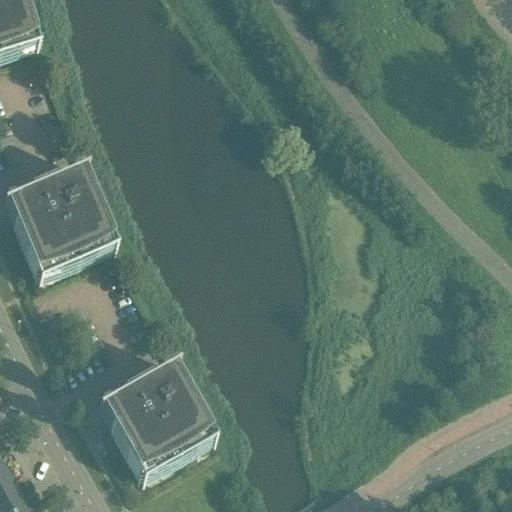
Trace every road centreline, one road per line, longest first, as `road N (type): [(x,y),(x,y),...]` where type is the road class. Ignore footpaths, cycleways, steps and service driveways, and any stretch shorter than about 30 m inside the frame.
road 1 (residential): [(94,511),(0,325)]
road 2 (tertiary): [(382,511),(511,431)]
